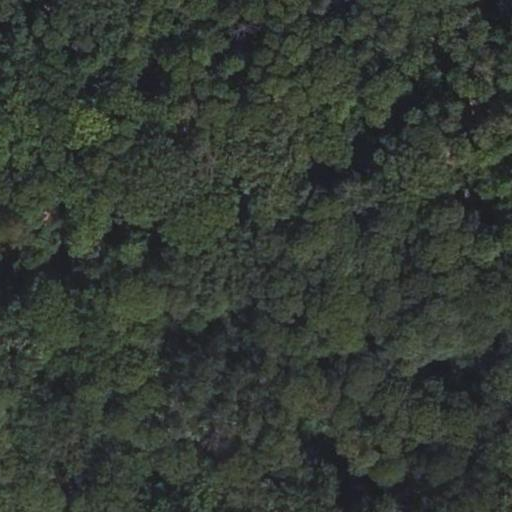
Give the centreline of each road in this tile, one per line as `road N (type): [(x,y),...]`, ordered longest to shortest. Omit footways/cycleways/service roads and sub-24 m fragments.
road 1 (motorway): [(203,511),(15,0)]
road 2 (track): [(511,178),(325,149),(241,157),(110,225),(0,250)]
road 3 (motorway): [(0,118),(138,511)]
